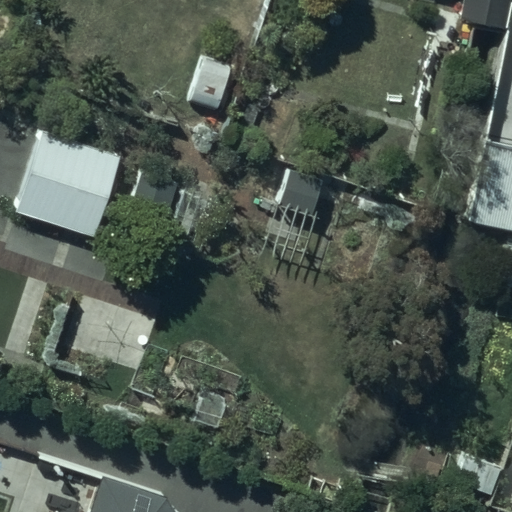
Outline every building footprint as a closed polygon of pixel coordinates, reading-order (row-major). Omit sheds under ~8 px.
[(461,0),(460,7),(497,16),(501,0),(461,0)] [(115,147),(36,121),(9,203),(88,229),(115,147)] [(511,141),(479,134),(461,213),(511,224),(511,141)] [(319,179),(275,167),(266,200),(261,199),(246,252),(290,265),(304,214),(309,216),(319,179)] [(187,192),(129,171),(107,232),(165,252),(187,192)] [(445,445),(434,480),(482,496),(493,461),(445,445)] [(54,503),(50,511),(175,511),(160,486),(96,465),(81,511),(54,503)]
